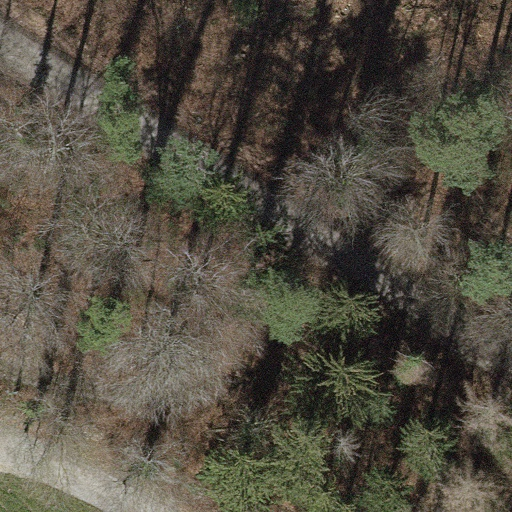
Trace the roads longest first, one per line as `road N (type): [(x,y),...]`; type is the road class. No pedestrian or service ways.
road 1 (track): [(511,356),(0,36)]
road 2 (track): [(0,374),(121,395),(182,394),(458,322)]
road 3 (track): [(149,511),(0,444)]
